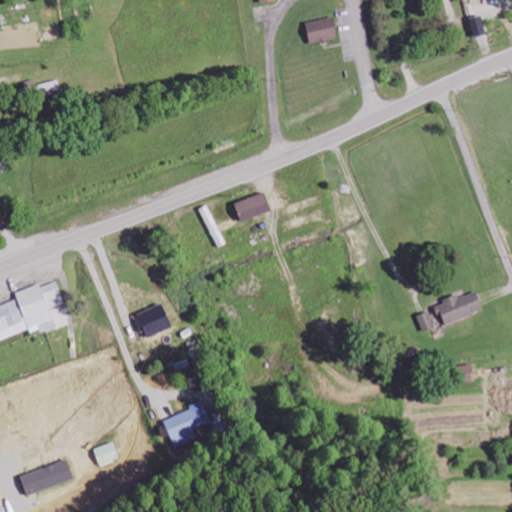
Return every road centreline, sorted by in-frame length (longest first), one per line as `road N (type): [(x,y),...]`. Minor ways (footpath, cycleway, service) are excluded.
road 1 (secondary): [(0,267),(286,158),(511,55)]
road 2 (residential): [(511,272),(440,88)]
